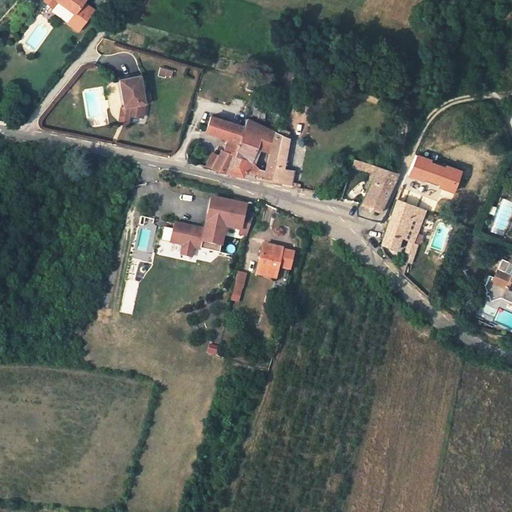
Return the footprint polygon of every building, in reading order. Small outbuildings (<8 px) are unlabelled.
[(81,9),(84,5),(75,0),(48,0),(42,10),(51,15),(55,9),(74,20),(72,22),(84,30),(92,16),(81,9)] [(78,38),(84,30),(72,22),(67,31),(78,38)] [(172,70),(159,66),(158,72),(171,76),(172,70)] [(296,69),(290,67),(281,90),(288,93),(296,69)] [(139,75),(118,79),(123,106),(129,105),(128,114),(142,116),(144,102),(142,91),(139,75)] [(287,96),(274,92),(268,111),(281,115),(287,96)] [(238,140),(243,126),(211,115),(205,131),(220,136),(227,138),(223,151),(221,150),(218,156),(212,167),(225,172),(238,140)] [(264,126),(246,118),(243,126),(238,140),(225,172),(242,176),(245,170),(250,162),(255,148),(264,126)] [(264,126),(255,148),(269,152),(275,131),(269,128),(264,126)] [(289,137),(289,132),(278,127),(278,129),(276,128),(275,131),(289,137)] [(275,131),(269,152),(265,170),(259,169),(258,174),(257,178),(281,182),(283,169),(289,137),(275,131)] [(212,153),(206,166),(212,167),(218,156),(212,153)] [(359,169),(362,161),(354,158),(351,166),(359,169)] [(359,169),(375,174),(379,166),(362,161),(359,169)] [(259,169),(250,162),(245,170),(258,174),(259,169)] [(375,174),(361,204),(380,212),(398,172),(379,166),(375,174)] [(293,170),(283,169),(281,182),(291,184),(293,170)] [(381,243),(397,250),(402,236),(413,241),(425,210),(409,203),(413,194),(401,190),(397,199),(381,243)] [(251,238),(259,217),(249,215),(250,211),(243,209),(244,206),(216,199),(212,214),(231,219),(229,227),(210,223),(208,230),(203,228),(202,230),(196,229),(197,227),(179,222),(175,236),(188,240),(186,244),(185,250),(195,253),(197,247),(222,254),(229,228),(244,232),(243,236),(251,238)] [(231,219),(212,214),(210,223),(229,227),(231,219)] [(188,240),(175,236),(174,241),(186,244),(188,240)] [(281,249),(262,245),(256,274),(274,278),(276,272),(277,266),(288,269),(292,252),(281,249)] [(403,274),(413,247),(408,245),(399,269),(403,274)] [(287,275),(288,269),(277,266),(276,272),(287,275)] [(239,302),(247,273),(238,270),(230,300),(239,302)] [(511,273),(505,270),(501,279),(497,277),(493,286),(492,287),(495,294),(493,294),(494,298),(496,297),(498,303),(508,299),(511,300),(511,273)] [(256,277),(247,274),(243,288),(251,291),(256,277)]
